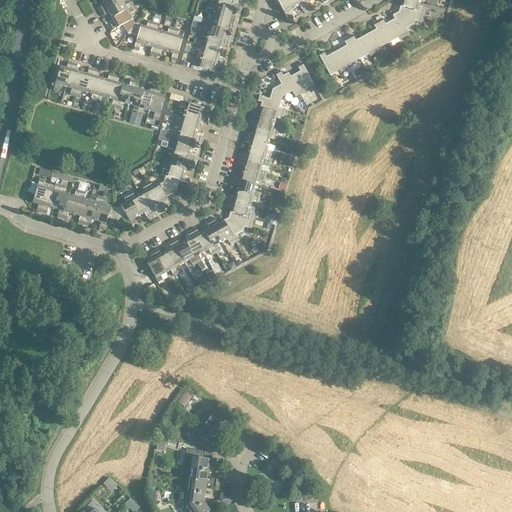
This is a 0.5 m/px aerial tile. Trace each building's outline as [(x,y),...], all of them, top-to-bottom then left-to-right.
[(101,0),(104,5),(98,8),(100,13),(122,1),(123,0),(101,0)] [(237,0),(216,0),(216,1),(214,0),(209,0),(209,3),(232,10),(234,5),(240,7),(242,1),(237,0)] [(295,9),(289,0),(276,0),(279,5),(288,20),(293,17),(289,11),(295,9)] [(289,0),(295,9),(300,6),(303,12),(307,9),(301,0),(289,0)] [(310,0),(301,0),(307,9),(311,7),(308,1),(310,0)] [(420,1),(416,0),(398,0),(402,1),(400,7),(424,14),(425,9),(419,7),(420,1)] [(125,6),(122,1),(100,13),(103,17),(109,14),(111,19),(133,7),(131,2),(125,6)] [(232,10),(209,3),(207,8),(214,10),(212,16),(236,22),(237,18),(231,16),(232,10)] [(136,11),(133,7),(111,19),(114,24),(108,27),(111,32),(123,25),(128,34),(135,25),(130,15),(136,11)] [(424,14),(400,7),(399,12),(392,16),(394,19),(404,38),(409,35),(406,29),(414,25),(415,22),(421,23),(424,14)] [(236,22),(212,16),(211,21),(204,19),(203,24),(226,31),(228,26),(234,27),(236,22)] [(381,19),(377,22),(389,43),(398,38),(399,40),(404,38),(394,19),(385,25),(381,19)] [(146,28),(135,25),(128,34),(137,37),(134,50),(139,51),(141,45),(146,47),(153,23),(148,21),(146,28)] [(389,43),(377,22),(373,24),(376,30),(366,36),(376,53),(381,50),(380,48),(389,43)] [(158,24),(153,23),(146,47),(152,48),(150,55),(155,56),(161,32),(156,31),(158,24)] [(226,31),(203,24),(201,29),(208,31),(206,37),(230,43),(231,39),(225,37),(226,31)] [(167,34),(161,32),(155,56),(160,57),(161,51),(167,53),(174,29),(169,28),(167,34)] [(178,30),(174,29),(167,53),(173,54),(171,61),(176,62),(183,39),(177,37),(178,30)] [(376,53),(366,36),(355,41),(352,36),(348,38),(360,59),(369,55),(370,57),(376,53)] [(230,43),(206,37),(205,42),(198,40),(197,45),(220,52),(222,46),(228,48),(230,43)] [(360,59),(348,38),(343,40),(346,46),(336,52),(346,70),(352,66),(351,64),(360,59)] [(220,52),(197,45),(195,50),(202,52),(200,57),(224,64),(225,59),(219,57),(220,52)] [(323,52),(318,54),(330,76),(339,71),(340,73),(346,70),(336,52),(326,58),(323,52)] [(224,64),(200,57),(199,63),(192,61),(191,66),(214,73),(216,67),(222,69),(224,64)] [(72,64),(68,62),(66,69),(60,67),(53,91),(58,92),(60,86),(66,87),(72,64)] [(313,85),(302,63),(297,66),(300,72),(290,77),(300,95),(306,92),(304,90),(313,85)] [(77,65),(72,64),(66,87),(71,89),(69,95),(74,97),(81,73),(76,72),(77,65)] [(93,70),(89,69),(87,75),(81,73),(74,97),(79,98),(81,92),(86,93),(93,70)] [(98,71),(93,70),(86,93),(92,95),(90,101),(95,103),(102,79),(96,78),(98,71)] [(283,77),(280,71),(275,73),(281,85),(273,90),(282,97),(292,92),(295,97),(300,95),(290,77),(288,74),(283,77)] [(114,76),(109,74),(107,81),(102,79),(95,103),(100,104),(102,98),(107,99),(114,76)] [(119,77),(114,76),(107,99),(113,101),(111,107),(116,109),(123,85),(117,84),(119,77)] [(135,82),(130,81),(129,87),(123,85),(116,109),(121,110),(123,104),(128,105),(135,82)] [(140,83),(135,82),(128,105),(134,107),(132,113),(137,115),(144,91),(138,90),(140,83)] [(156,88),(151,87),(149,93),(144,91),(137,115),(142,116),(143,110),(149,111),(156,88)] [(160,89),(156,88),(149,111),(155,113),(153,119),(158,121),(165,97),(159,96),(160,89)] [(282,97),(273,90),(270,99),(257,95),(255,101),(262,102),(260,108),(284,115),(285,110),(279,108),(282,97)] [(171,93),(169,99),(180,102),(182,102),(184,97),(171,93)] [(185,109),(183,114),(207,121),(208,116),(202,114),(204,108),(182,102),(180,102),(178,107),(185,109)] [(284,115),(260,108),(259,114),(252,112),(251,117),(275,123),(276,118),(282,120),(284,115)] [(207,121),(183,114),(182,120),(175,118),(174,123),(197,129),(199,124),(205,126),(207,121)] [(275,123),(251,117),(250,121),(256,123),(254,129),(278,136),(279,131),(273,129),(275,123)] [(197,129),(174,123),(172,128),(179,129),(177,135),(201,142),(202,137),(196,135),(197,129)] [(278,136),(254,129),(253,134),(246,133),(245,137),(269,144),(270,139),(276,141),(278,136)] [(161,130),(158,140),(168,143),(169,139),(165,138),(167,132),(163,131),(161,130)] [(201,142),(177,135),(176,141),(169,139),(168,143),(192,150),(193,145),(199,146),(201,142)] [(269,144),(245,137),(243,142),(250,144),(248,150),(272,157),(273,152),(267,150),(269,144)] [(192,150),(168,143),(166,148),(173,150),(171,156),(195,162),(196,158),(190,156),(192,150)] [(272,157),(248,150),(247,155),(240,153),(239,158),(269,167),(270,161),(272,157)] [(195,162),(171,156),(170,161),(163,159),(162,164),(186,171),(187,165),(193,167),(195,162)] [(269,167),(239,158),(237,163),(244,165),(242,171),(266,178),(267,173),(269,167)] [(186,171),(162,164),(161,169),(167,171),(164,182),(176,192),(179,181),(189,184),(190,178),(184,177),(186,171)] [(40,169),(38,175),(47,177),(49,171),(40,169)] [(266,178),(242,171),(241,177),(234,175),(233,179),(256,186),(258,181),(264,183),(266,178)] [(256,186),(233,179),(231,184),(238,186),(236,192),(260,198),(261,194),(255,192),(256,186)] [(44,181),(39,180),(32,203),(38,205),(36,211),(41,213),(48,189),(42,188),(44,181)] [(150,182),(146,184),(158,206),(163,203),(166,209),(171,206),(166,197),(176,192),(164,182),(154,188),(150,182)] [(53,191),(48,189),(41,213),(46,214),(48,207),(53,209),(60,186),(55,184),(53,191)] [(158,206),(146,184),(142,187),(145,192),(140,195),(152,217),(156,214),(153,209),(158,206)] [(65,187),(60,186),(53,209),(59,211),(57,217),(62,219),(68,195),(63,193),(65,187)] [(74,197),(68,195),(62,219),(67,220),(68,213),(74,215),(81,191),(76,190),(74,197)] [(86,193),(81,191),(74,215),(80,217),(78,223),(83,225),(89,201),(84,199),(86,193)] [(131,192),(127,195),(139,216),(144,214),(147,219),(152,217),(140,195),(134,198),(131,192)] [(260,198),(236,192),(234,197),(228,195),(227,200),(250,207),(252,201),(258,203),(260,198)] [(139,216),(127,195),(123,197),(126,203),(116,208),(117,221),(126,216),(132,227),(137,225),(134,219),(139,216)] [(95,202),(89,201),(83,225),(87,226),(89,219),(95,221),(102,197),(97,196),(95,202)] [(106,199),(102,197),(95,221),(100,223),(99,229),(104,231),(107,218),(117,221),(116,208),(105,205),(106,199)] [(250,207),(227,200),(225,205),(232,207),(230,212),(254,219),(255,215),(249,213),(250,207)] [(254,219),(230,212),(228,218),(223,221),(235,243),(239,240),(236,234),(243,230),(244,227),(251,229),(254,219)] [(218,224),(215,218),(210,221),(222,242),(227,240),(230,245),(235,243),(223,221),(218,224)] [(222,242),(210,221),(206,223),(209,229),(204,232),(216,253),(220,251),(217,245),(222,242)] [(199,234),(196,229),(191,231),(203,253),(208,250),(211,256),(216,253),(204,232),(199,234)] [(203,253),(191,231),(187,234),(190,239),(185,242),(197,264),(201,262),(201,261),(198,255),(203,253)] [(180,245),(177,239),(172,241),(184,263),(189,260),(193,266),(197,264),(185,242),(180,245)] [(184,263),(172,241),(168,244),(171,250),(166,253),(178,274),(182,272),(179,266),(184,263)] [(161,255),(158,250),(154,252),(165,274),(170,271),(174,277),(178,274),(166,253),(161,255)] [(165,274),(154,252),(149,254),(153,260),(147,263),(159,285),(164,282),(160,276),(165,274)] [(203,276),(197,279),(201,287),(207,283),(203,276)] [(204,425),(206,427),(220,438),(220,437),(227,429),(217,421),(221,416),(212,408),(207,414),(210,417),(204,425)] [(220,438),(206,427),(199,436),(197,434),(192,440),(206,451),(206,452),(213,455),(216,450),(214,448),(222,439),(220,437),(220,438)] [(159,433),(156,450),(164,451),(166,436),(159,433)] [(189,457),(188,469),(208,471),(209,460),(212,460),(213,455),(206,452),(200,452),(199,458),(189,457)] [(208,471),(188,469),(186,478),(182,478),(182,479),(206,483),(208,471)] [(206,483),(182,479),(182,482),(186,482),(185,491),(204,494),(206,483)] [(190,504),(192,508),(193,509),(204,502),(204,494),(185,491),(181,491),(180,493),(184,493),(183,503),(190,504)] [(219,500),(211,505),(214,509),(221,504),(219,500)] [(97,511),(95,510),(97,507),(92,502),(84,511),(97,511)] [(209,511),(204,502),(193,509),(192,508),(186,511),(209,511)]
